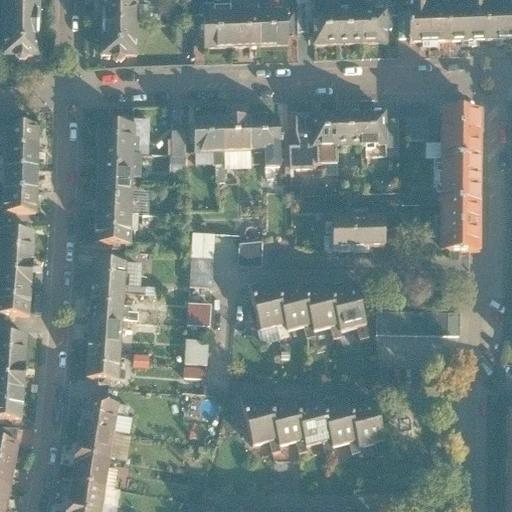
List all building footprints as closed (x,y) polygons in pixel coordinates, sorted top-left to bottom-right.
[(0,0),(0,30),(36,30),(35,0),(0,0)] [(335,17),(334,0),(307,0),(309,52),(336,51),(335,17)] [(428,49),(426,0),(404,0),(406,50),(428,49)] [(445,0),(426,0),(428,49),(447,49),(446,14),(445,0)] [(464,0),(465,13),(466,48),(487,47),(485,0),(464,0)] [(505,0),(485,0),(487,47),(507,47),(506,12),(505,0)] [(95,2),(96,30),(135,30),(135,2),(95,2)] [(465,13),(446,14),(447,49),(466,48),(465,13)] [(384,15),(360,16),(361,51),(385,50),(384,15)] [(361,51),(360,16),(335,17),(336,51),(361,51)] [(257,19),(230,20),(230,56),(258,55),(257,19)] [(285,19),(257,19),(258,55),(286,54),(285,19)] [(230,56),(230,20),(204,21),(205,56),(230,56)] [(36,30),(0,30),(0,62),(9,63),(9,65),(13,69),(19,69),(23,65),(23,63),(36,63),(36,30)] [(135,30),(96,30),(96,63),(107,63),(107,65),(111,70),(118,69),(121,65),(121,63),(135,63),(135,30)] [(388,110),(362,111),(363,146),(390,145),(388,110)] [(362,111),(337,112),(338,146),(363,146),(362,111)] [(338,146),(337,112),(296,113),(297,146),(291,146),(292,169),(314,168),(313,163),(338,163),(338,146)] [(480,112),(443,112),(443,159),(480,160),(480,112)] [(226,151),(225,113),(210,113),(210,116),(195,116),(196,154),(214,154),(214,166),(226,166),(226,151)] [(253,113),(225,113),(226,151),(254,151),(253,113)] [(271,113),(253,113),(254,151),(266,151),(266,168),(282,167),(281,114),(271,114),(271,113)] [(425,142),(424,119),(399,119),(399,142),(425,142)] [(101,123),(100,151),(136,152),(137,124),(101,123)] [(5,147),(40,147),(41,126),(6,125),(5,147)] [(40,168),(40,147),(5,147),(4,167),(40,168)] [(98,182),(135,183),(135,177),(142,177),(143,152),(136,152),(100,151),(98,182)] [(480,160),(443,159),(442,205),(480,205),(480,160)] [(39,189),(40,168),(4,167),(4,189),(39,189)] [(135,197),(135,183),(98,182),(97,213),(140,214),(141,197),(135,197)] [(39,214),(39,189),(4,189),(3,214),(39,214)] [(480,205),(442,205),(441,254),(479,255),(480,205)] [(140,214),(97,213),(96,244),(133,245),(134,230),(139,230),(140,214)] [(386,215),(333,218),(335,254),(372,253),(372,248),(388,247),(386,215)] [(0,258),(35,260),(36,230),(0,227),(0,242),(0,243),(0,245),(0,258)] [(210,288),(211,235),(189,235),(189,287),(210,288)] [(236,266),(257,266),(257,247),(236,247),(236,266)] [(0,286),(33,288),(35,260),(0,258),(0,286)] [(93,264),(92,292),(128,295),(129,265),(93,264)] [(278,285),(277,282),(265,285),(265,282),(249,285),(261,332),(279,328),(281,340),(291,338),(290,335),(278,285)] [(278,285),(290,335),(306,331),(308,338),(316,336),(315,333),(305,286),(304,282),(291,285),(291,282),(278,285)] [(331,287),(331,284),(319,287),(318,283),(305,286),(315,333),(332,329),(335,341),(344,339),(343,333),(331,287)] [(345,284),(331,287),(343,333),(358,329),(361,341),(373,338),(368,324),(358,284),(345,286),(345,284)] [(0,315),(31,317),(33,288),(0,286),(0,315)] [(92,292),(90,320),(126,322),(128,295),(92,292)] [(211,327),(212,305),(185,305),(185,327),(211,327)] [(461,316),(378,314),(377,336),(461,338),(461,316)] [(90,320),(88,350),(124,352),(126,322),(90,320)] [(29,335),(0,334),(0,362),(27,364),(29,335)] [(181,365),(204,366),(205,342),(182,341),(181,365)] [(124,352),(88,350),(86,380),(125,382),(126,371),(123,371),(124,352)] [(0,362),(0,388),(26,391),(27,364),(0,362)] [(0,417),(24,419),(26,391),(0,388),(0,417)] [(257,397),(242,401),(253,448),(271,442),(274,454),(283,452),(281,447),(270,401),(269,398),(258,401),(257,397)] [(283,397),(270,401),(281,447),(297,443),(300,454),(310,452),(309,448),(298,401),(297,398),(284,402),(283,397)] [(310,398),(298,401),(309,448),(324,444),(327,455),(337,453),(335,447),(323,400),(311,402),(310,398)] [(362,447),(351,402),(350,399),(337,402),(336,399),(327,401),(326,399),(323,400),(335,447),(350,444),(353,456),(363,453),(362,447)] [(364,399),(351,402),(362,447),(377,444),(380,457),(391,455),(377,400),(365,403),(364,399)] [(84,400),(81,426),(116,430),(120,404),(84,400)] [(81,426),(77,455),(112,459),(116,430),(81,426)] [(0,438),(0,460),(17,463),(20,442),(0,438)] [(73,482),(108,486),(112,459),(77,455),(73,482)] [(0,460),(0,483),(13,486),(17,463),(0,460)] [(73,482),(69,511),(75,511),(103,511),(108,486),(73,482)] [(0,504),(9,506),(13,486),(0,483),(0,504)]
